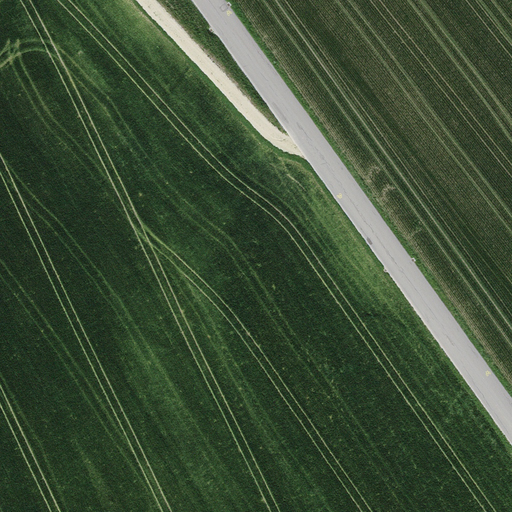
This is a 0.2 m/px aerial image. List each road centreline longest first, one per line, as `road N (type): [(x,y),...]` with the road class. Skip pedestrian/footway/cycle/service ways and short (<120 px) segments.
road 1 (unclassified): [(511,422),(209,0)]
road 2 (track): [(320,153),(284,141),(253,117),(146,0)]
